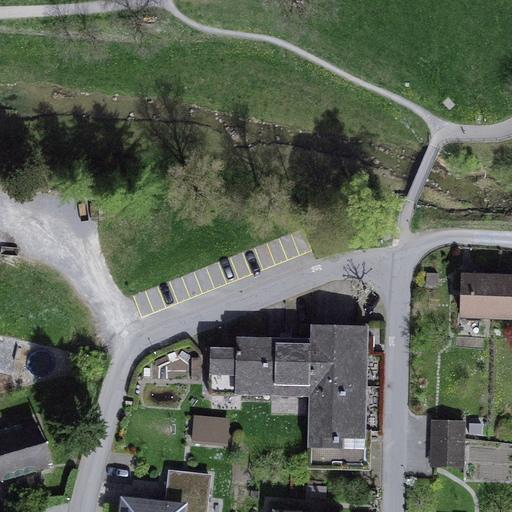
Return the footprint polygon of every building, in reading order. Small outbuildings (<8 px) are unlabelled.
[(462,316),(496,317),(498,271),(486,271),(486,277),(463,276),(462,316)] [(509,272),(498,271),(496,317),(511,317),(511,278),(509,278),(509,272)] [(309,421),(320,422),(320,430),(335,431),(366,432),(366,421),(368,340),(369,327),(312,326),(311,340),(310,397),(309,421)] [(310,397),(311,340),(292,339),(280,339),(271,339),(237,338),(237,349),(236,356),(211,355),(210,370),(241,371),(241,395),(310,397)] [(226,444),(227,421),(197,418),(195,441),(226,444)] [(464,423),(434,422),(433,437),(463,438),(464,423)] [(0,432),(0,480),(47,467),(34,423),(0,432)] [(471,424),(471,433),(481,433),(481,424),(471,424)] [(334,447),(335,431),(320,430),(319,469),(347,470),(348,447),(334,447)] [(347,470),(371,471),(372,432),(366,432),(335,431),(334,447),(348,447),(347,470)] [(433,437),(433,451),(463,451),(463,438),(433,437)] [(433,451),(433,466),(463,467),(463,451),(433,451)] [(140,502),(124,500),(122,511),(205,511),(210,477),(170,472),(169,487),(167,505),(151,503),(145,502),(140,502)] [(307,487),(306,496),(325,497),(325,488),(307,487)] [(145,502),(151,503),(151,496),(141,494),(140,502),(145,502)]
